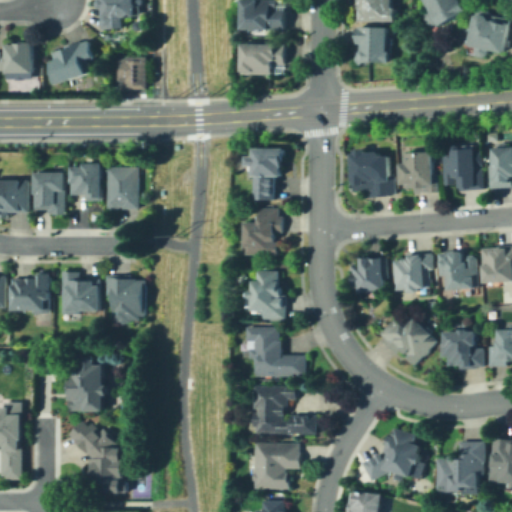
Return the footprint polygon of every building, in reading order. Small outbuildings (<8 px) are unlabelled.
[(139,0),(139,23),(129,23),(129,30),(107,30),(107,11),(105,11),(105,0),(139,0)] [(283,0),(283,11),(292,11),(292,28),(247,28),(247,0),(283,0)] [(394,0),(394,7),(403,7),(402,20),(356,20),(356,5),(358,0),(394,0)] [(467,0),(471,6),(440,25),(437,21),(433,23),(427,13),(431,11),(425,0),(467,0)] [(511,20),(511,51),(474,45),(478,15),(511,20)] [(391,58),(361,58),(361,29),(391,29),(391,58)] [(282,41),(282,58),(274,58),(274,73),(242,73),(242,41),(282,41)] [(38,42),(38,75),(13,75),(13,71),(0,71),(0,51),(11,51),(11,44),(13,44),(13,42),(38,42)] [(73,81),(54,81),(54,54),(86,42),(94,42),(94,58),(86,58),(86,76),(73,76),(73,81)] [(150,58),(150,60),(157,60),(157,82),(150,82),(150,88),(123,88),(123,74),(120,74),(120,58),(123,58),(123,57),(150,57),(150,58)] [(484,178),(484,188),(462,187),(462,181),(448,181),(449,155),(457,147),(480,147),(480,178),(484,178)] [(511,147),(511,185),(496,185),(496,147),(511,147)] [(269,198),(257,198),(257,149),(286,149),(286,174),(282,174),(282,177),(269,177),(269,198)] [(369,149),(374,151),(384,151),(384,155),(396,155),(396,197),(366,196),(366,185),(357,185),(357,149),(369,149)] [(411,184),(405,184),(405,163),(411,163),(411,152),(441,152),(441,184),(411,184)] [(101,193),(101,203),(90,203),(90,193),(77,193),(77,166),(86,166),(86,163),(102,163),(101,193)] [(142,208),(111,208),(111,167),(142,167),(142,208)] [(67,173),(67,213),(51,213),(51,208),(37,208),(38,173),(67,173)] [(14,218),(0,218),(0,181),(31,181),(31,211),(14,211),(14,218)] [(285,208),(285,218),(290,218),(290,234),(279,234),(279,255),(253,255),(253,248),(249,248),(249,225),(261,225),(261,208),(285,208)] [(511,281),(486,281),(486,247),(511,247),(511,281)] [(467,252),(467,257),(478,257),(478,288),(449,288),(449,276),(444,276),(444,252),(467,252)] [(431,287),(401,287),(401,260),(412,260),(412,253),(436,253),(436,271),(431,271),(431,287)] [(382,289),(361,289),(361,260),(391,260),(391,278),(382,289)] [(277,271),(277,273),(283,273),(283,285),(288,285),(288,294),(291,294),(290,316),(276,316),(276,312),(253,312),(253,271),(277,271)] [(53,273),(53,310),(51,310),(51,312),(36,312),(36,308),(16,308),(16,277),(40,277),(40,273),(53,273)] [(83,273),(83,280),(101,280),(101,311),(66,311),(66,273),(83,273)] [(135,275),(135,279),(154,279),(154,316),(146,316),(138,322),(115,322),(115,292),(109,292),(109,275),(135,275)] [(0,276),(9,276),(9,306),(0,306),(0,276)] [(403,315),(413,324),(419,316),(444,337),(422,364),(387,334),(403,315)] [(282,327),(282,353),(310,353),(310,376),(260,376),(260,361),(254,361),(254,345),(250,345),(250,327),(282,327)] [(478,328),(481,347),(485,346),(488,364),(455,370),(454,367),(450,368),(445,342),(448,342),(446,333),(478,328)] [(511,366),(494,366),(494,345),(505,345),(505,329),(511,329),(511,366)] [(97,357),(97,365),(110,365),(110,410),(75,410),(75,382),(74,382),(74,357),(97,357)] [(292,405),(292,418),(319,418),(319,433),(257,433),(257,384),(302,385),(302,400),(296,400),(292,405)] [(0,406),(4,406),(5,400),(22,400),(22,413),(22,437),(21,437),(21,445),(22,445),(22,478),(7,478),(7,474),(2,474),(2,450),(0,450),(0,406)] [(98,420),(111,441),(115,439),(119,447),(123,448),(135,448),(135,491),(102,491),(102,490),(94,490),(94,457),(97,457),(82,442),(79,443),(74,435),(98,420)] [(422,432),(420,443),(424,444),(417,473),(395,467),(376,478),(368,464),(391,451),(389,446),(392,444),(393,446),(395,437),(397,438),(400,427),(422,432)] [(511,441),(511,485),(503,485),(504,480),(489,478),(493,440),(511,441)] [(300,469),(292,469),(291,489),(257,488),(258,442),(306,443),(306,469),(300,469)] [(491,443),(489,473),(484,473),(483,491),(444,489),(446,457),(462,458),(463,442),(491,443)] [(383,495),(380,511),(349,511),(352,491),(383,495)] [(287,500),(288,500),(288,511),(260,511),(268,511),(268,500),(287,500)]
